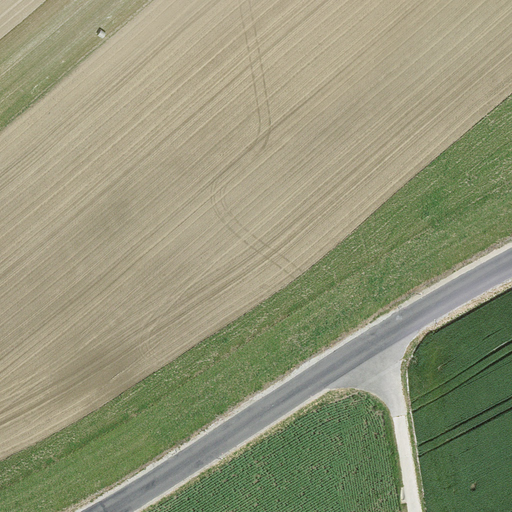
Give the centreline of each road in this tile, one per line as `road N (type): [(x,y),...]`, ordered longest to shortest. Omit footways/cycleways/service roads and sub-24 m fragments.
road 1 (tertiary): [(511,261),(111,511)]
road 2 (track): [(365,346),(400,416),(413,511)]
